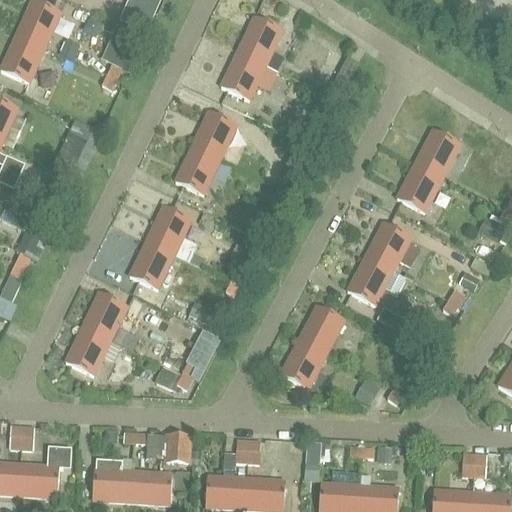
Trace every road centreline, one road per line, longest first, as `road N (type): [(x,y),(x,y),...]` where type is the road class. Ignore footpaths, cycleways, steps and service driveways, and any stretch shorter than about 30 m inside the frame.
road 1 (residential): [(18,409),(25,374),(205,0)]
road 2 (residential): [(233,422),(241,382),(412,60)]
road 3 (residential): [(449,434),(233,422)]
road 4 (residential): [(233,422),(18,409)]
road 5 (residential): [(449,434),(454,395),(511,306)]
